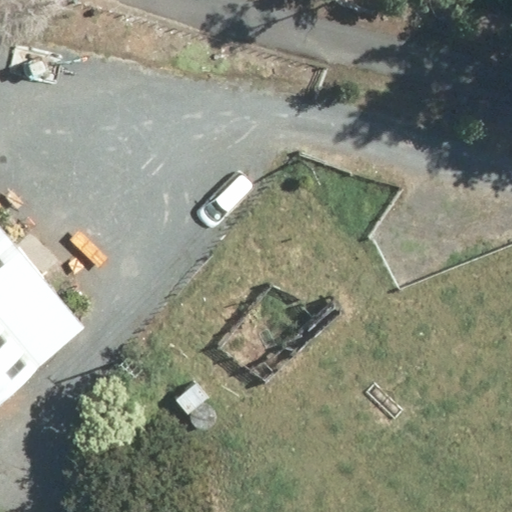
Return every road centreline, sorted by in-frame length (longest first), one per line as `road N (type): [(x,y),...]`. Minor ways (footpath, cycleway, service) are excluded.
road 1 (unclassified): [(344,21),(98,205)]
road 2 (unclassified): [(511,64),(344,21)]
